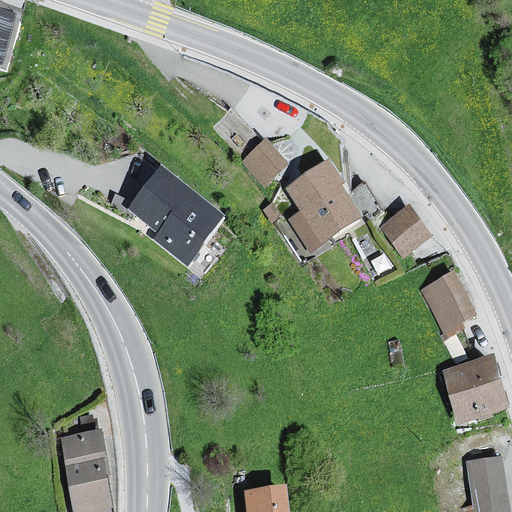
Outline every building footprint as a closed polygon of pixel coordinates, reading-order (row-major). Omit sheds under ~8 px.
[(0,12),(0,74),(20,82),(40,27),(0,12)] [(247,165),(269,191),(298,168),(276,142),(247,165)] [(373,224),(340,167),(292,195),(304,217),(291,224),(312,259),(373,224)] [(194,276),(236,229),(175,176),(133,223),(194,276)] [(389,229),(409,263),(438,247),(418,212),(389,229)] [(447,338),(486,320),(465,273),(426,291),(447,338)] [(511,373),(510,364),(454,378),(466,425),(511,414),(511,373)] [(124,511),(116,433),(69,438),(76,511),(124,511)] [(511,511),(511,480),(510,463),(472,468),(477,511),(511,511)] [(258,511),(306,511),(305,495),(257,499),(258,511)]
